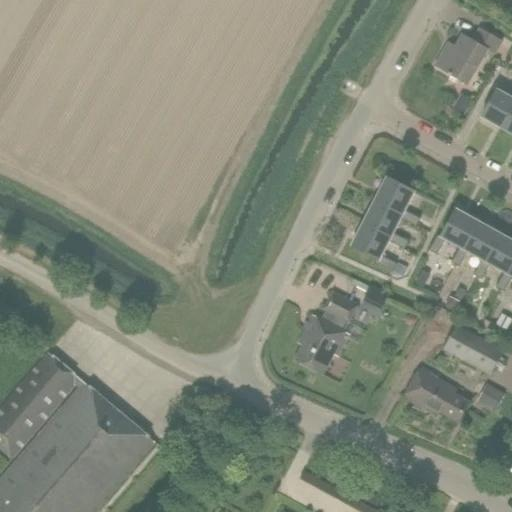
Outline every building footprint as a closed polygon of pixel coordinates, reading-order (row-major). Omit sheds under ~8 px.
[(467,86),(488,51),(494,55),(502,41),(479,27),(472,40),(461,33),(454,45),(447,41),(433,66),(467,86)] [(480,117),(503,129),(511,112),(511,98),(496,89),(480,117)] [(464,115),(472,100),(460,93),(452,109),(464,115)] [(511,112),(503,129),(511,134),(511,112)] [(386,176),(375,199),(403,213),(400,218),(416,226),(421,218),(405,210),(415,191),(386,176)] [(393,232),(400,218),(403,213),(375,199),(363,222),(391,236),(389,241),(405,249),(409,241),(393,232)] [(463,248),(479,221),(456,208),(442,235),(438,232),(429,249),(437,253),(446,238),(459,246),(463,248)] [(485,261),(501,233),(479,221),(463,248),(459,246),(451,260),(460,265),(468,251),(482,259),(485,261)] [(381,255),(389,241),(391,236),(363,222),(352,244),(379,258),(376,263),(393,272),(397,264),(381,255)] [(508,273),(511,265),(511,239),(501,233),(485,261),(482,259),(473,274),(481,278),(490,263),(504,271),(508,273)] [(511,265),(508,273),(504,271),(496,286),(503,291),(511,275),(511,265)] [(345,329),(349,321),(357,304),(333,291),(323,309),(325,310),(321,319),(312,315),(297,343),(301,345),(294,359),(323,374),(333,354),(337,356),(349,334),(343,331),(345,329)] [(456,311),(461,301),(448,295),(444,305),(456,311)] [(506,329),(510,322),(500,317),(496,324),(506,329)] [(445,347),(491,375),(505,351),(459,323),(445,347)] [(93,511),(153,443),(49,354),(0,410),(0,449),(11,459),(74,385),(78,389),(0,480),(0,511),(93,511)] [(440,375),(422,364),(404,396),(422,407),(424,403),(439,412),(440,409),(459,420),(471,400),(456,391),(457,388),(439,377),(440,375)] [(476,401),(495,412),(505,394),(486,383),(476,401)]
